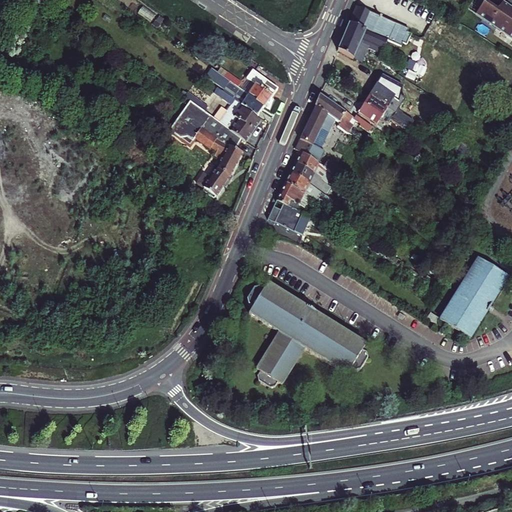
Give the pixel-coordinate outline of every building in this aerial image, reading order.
[(487,2),(478,13),(511,36),(511,9),(505,4),(503,5),(499,11),(487,2)] [(356,6),(337,51),(354,59),(361,46),(381,55),(389,42),(402,47),(403,44),(407,46),(412,34),(408,32),(410,29),(356,6)] [(158,30),(147,22),(144,26),(155,34),(158,30)] [(223,78),(227,73),(221,68),(217,73),(223,78)] [(221,92),(248,112),(256,118),(262,109),(256,105),(257,103),(247,96),(238,89),(223,78),(217,73),(211,69),(206,75),(224,88),(221,92)] [(253,70),(246,79),(255,86),(247,96),(257,103),(256,105),(262,109),(264,108),(277,89),(253,70)] [(241,84),(227,73),(223,78),(238,89),(241,84)] [(241,84),(238,89),(247,96),(255,86),(246,79),(242,84),(241,84)] [(377,84),(369,96),(387,108),(396,113),(392,117),(405,125),(409,119),(403,115),(404,114),(399,110),(406,99),(395,92),(393,95),(377,84)] [(226,113),(252,132),(259,122),(247,113),(248,112),(221,92),(217,89),(213,95),(217,98),(218,97),(231,106),(226,113)] [(315,107),(316,108),(340,124),(339,127),(353,137),(356,133),(351,130),(354,125),(349,122),(353,117),(339,107),(328,100),(320,94),(315,107)] [(342,103),(330,96),(328,100),(339,107),(342,103)] [(376,125),(387,108),(369,96),(358,113),(376,125)] [(239,139),(189,102),(169,129),(188,145),(201,128),(221,142),(234,150),(239,139)] [(332,138),(339,127),(340,124),(316,108),(295,151),(301,155),(316,165),(322,155),(317,152),(326,134),(332,138)] [(244,142),(252,132),(226,113),(218,123),(239,139),(244,142)] [(372,127),(356,116),(354,119),(361,124),(359,126),(369,133),(372,127)] [(221,142),(201,128),(194,138),(209,149),(210,148),(223,155),(217,168),(209,178),(202,173),(195,183),(202,188),(201,190),(213,199),(214,197),(215,198),(222,189),(228,180),(241,154),(234,150),(221,142)] [(316,165),(301,155),(295,166),(316,176),(317,175),(322,179),(322,180),(328,184),(334,176),(331,173),(322,168),(316,165)] [(327,160),(322,168),(331,173),(334,176),(359,195),(365,187),(327,160)] [(295,166),(290,175),(320,190),(325,194),(330,187),(316,176),(295,166)] [(320,190),(290,175),(285,184),(314,200),(318,202),(326,207),(332,199),(325,194),(320,190)] [(304,215),(314,200),(285,184),(277,201),(284,205),(304,215)] [(372,204),(362,197),(356,205),(366,212),(372,204)] [(302,236),(311,219),(304,215),(284,205),(275,223),(302,236)] [(307,236),(304,243),(323,255),(327,249),(307,236)] [(480,257),(441,320),(471,338),(511,275),(480,257)] [(365,345),(267,284),(262,291),(258,288),(253,288),(245,300),(246,305),(251,308),(247,315),(278,334),(255,370),(259,372),(256,377),(257,382),(268,389),(274,389),(277,383),(281,386),(303,349),(346,376),(350,369),(354,372),(359,371),(366,360),(365,353),(361,351),(365,345)]
